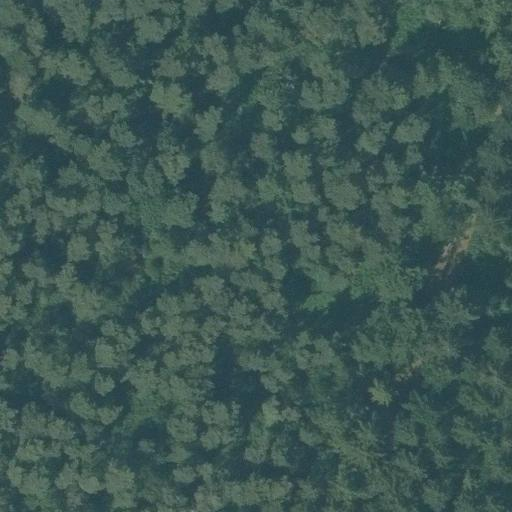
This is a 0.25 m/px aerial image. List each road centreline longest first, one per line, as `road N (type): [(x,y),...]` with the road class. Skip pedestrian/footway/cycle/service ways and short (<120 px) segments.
road 1 (track): [(351,511),(511,99)]
road 2 (track): [(130,0),(0,119)]
